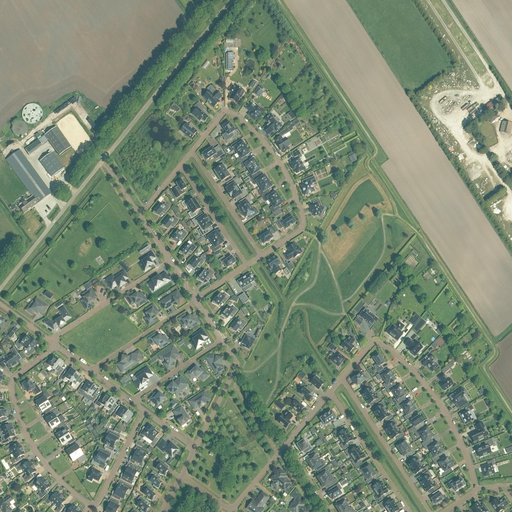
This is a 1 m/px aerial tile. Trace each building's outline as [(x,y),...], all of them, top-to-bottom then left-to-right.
[(226,55),(226,70),(228,70),(228,68),(232,68),(232,61),(234,61),(234,54),(228,54),(228,55),(226,55)] [(195,92),(198,88),(194,83),(190,86),(195,92)] [(215,92),(210,86),(207,90),(209,92),(203,97),(213,109),(220,103),(218,101),(221,97),(216,91),(215,92)] [(241,99),(245,92),(236,87),(235,87),(232,86),(228,92),(232,94),(228,100),(229,100),(229,101),(232,103),(232,102),(236,104),(240,98),(241,99)] [(258,88),(253,95),(255,96),(258,92),(260,93),(262,91),(258,88)] [(494,107),(503,100),(500,97),(492,104),(494,107)] [(204,122),(208,118),(201,111),(204,108),(199,103),(194,107),(196,110),(192,115),(199,122),(201,120),(204,122)] [(255,108),(251,103),(246,109),(250,113),(248,115),(254,121),(255,120),(256,121),(258,119),(257,118),(263,112),(256,106),(255,108)] [(29,124),(33,125),(36,124),(39,123),(41,120),(43,117),(43,114),(43,111),(41,108),(39,106),(37,104),(34,104),(30,104),(27,105),(25,107),(23,110),(22,113),(22,117),(24,120),(26,123),(29,124)] [(171,108),(170,109),(172,111),(174,110),(177,113),(180,110),(175,105),(171,108)] [(495,113),(496,114),(497,114),(489,121),(492,124),(500,118),(499,117),(507,110),(505,107),(503,106),(495,113)] [(79,113),(76,108),(73,110),(80,120),(86,115),(83,111),(79,113)] [(294,113),(292,113),(291,112),(287,116),(291,122),(297,117),(294,113)] [(275,119),(271,115),(265,121),(269,125),(263,130),(269,135),(274,130),(276,132),(282,127),(278,122),(279,121),(276,118),(275,119)] [(12,129),(12,130),(12,131),(13,132),(13,133),(13,134),(14,135),(15,135),(16,136),(17,137),(18,137),(19,137),(20,137),(21,137),(22,137),(23,137),(24,136),(25,135),(26,135),(26,134),(27,133),(27,132),(28,131),(28,130),(28,129),(27,128),(27,126),(26,126),(26,125),(25,124),(24,123),(23,123),(22,122),(21,122),(20,122),(19,122),(18,122),(17,123),(16,123),(15,124),(14,125),(13,126),(13,128),(12,129)] [(230,124),(229,123),(222,127),(226,133),(222,136),(227,143),(232,139),(231,138),(234,136),(232,133),(235,131),(232,127),(232,126),(230,124)] [(511,135),(511,124),(503,123),(500,133),(511,135)] [(191,139),(196,132),(186,124),(181,131),(191,139)] [(288,129),(278,135),(280,138),(280,137),(281,138),(289,133),(293,131),(293,130),(291,126),(288,128),(288,129)] [(71,148),(56,128),(44,136),(59,156),(71,148)] [(280,137),(275,141),(277,144),(281,151),(282,151),(284,154),(289,150),(287,147),(290,145),(285,139),(282,141),(280,137)] [(39,140),(25,149),(29,154),(43,145),(39,140)] [(235,150),(237,154),(246,148),(242,143),(237,146),(235,143),(228,148),(231,153),(235,150)] [(224,154),(219,147),(214,151),(212,148),(202,155),(201,156),(203,159),(204,158),(206,161),(213,156),(216,160),(224,154)] [(240,164),(246,160),(245,157),(250,154),(246,148),(237,154),(239,158),(237,159),(240,164)] [(23,214),(51,194),(19,151),(6,160),(32,197),(18,207),(23,214)] [(295,160),(290,163),(292,167),(291,168),(293,171),(294,170),(296,174),(305,169),(299,159),(297,156),(300,155),(298,152),(292,155),(294,158),(295,160)] [(53,154),(41,162),(44,167),(52,178),(64,169),(56,158),(53,154)] [(354,155),(348,158),(352,163),(357,160),(354,155)] [(248,171),(257,165),(253,159),(248,163),(246,160),(240,164),(243,169),(246,167),(248,171)] [(217,177),(226,171),(223,166),(223,165),(222,163),(215,167),(217,170),(214,172),(216,174),(215,174),(217,177)] [(251,181),(257,177),(256,174),(261,171),(257,165),(248,171),(251,174),(248,176),(251,181)] [(226,171),(217,177),(219,180),(220,180),(221,182),(224,181),(226,183),(232,179),(230,176),(230,177),(226,171)] [(259,187),(268,182),(264,176),(259,179),(257,177),(251,181),(254,186),(257,184),(259,187)] [(304,196),(314,192),(311,185),(316,183),(314,177),(306,180),(308,184),(301,186),(304,196)] [(229,195),(238,189),(236,187),(241,184),(237,178),(231,182),(232,185),(226,190),(228,192),(227,193),(229,195)] [(185,193),(183,190),(186,188),(183,184),(184,184),(181,180),(178,182),(179,183),(176,184),(178,188),(171,192),(176,199),(179,197),(185,193)] [(262,197),(268,193),(267,191),(272,187),(268,182),(259,187),(262,191),(259,193),(262,197)] [(238,189),(229,195),(231,198),(233,200),(240,196),(241,199),(248,195),(244,189),(240,192),(238,189)] [(270,204),(279,198),(275,193),(270,196),(268,193),(262,197),(265,202),(268,201),(270,204)] [(241,214),(250,207),(248,204),(251,202),(248,197),(243,200),(245,203),(238,208),(239,210),(238,211),(241,214)] [(279,198),(270,204),(273,208),(270,209),(273,214),(279,210),(278,207),(283,204),(279,198)] [(189,210),(197,204),(197,203),(195,200),(195,201),(194,199),(189,203),(187,200),(181,204),(185,209),(187,207),(189,210)] [(312,202),(314,205),(310,207),(314,217),(317,216),(320,217),(324,208),(321,207),(318,200),(312,202)] [(170,208),(165,204),(163,207),(160,205),(156,210),(155,209),(153,213),(157,215),(159,216),(163,211),(166,214),(170,208)] [(197,204),(189,210),(191,213),(188,214),(191,219),(197,215),(195,213),(200,209),(200,208),(198,205),(197,204)] [(250,207),(241,214),(243,217),(244,216),(245,219),(252,214),(254,217),(259,214),(255,209),(252,211),(250,207)] [(289,216),(288,215),(285,217),(286,218),(282,221),(281,219),(276,222),(281,230),(284,227),(285,230),(289,227),(289,228),(292,226),(295,223),(292,217),(291,218),(290,215),(289,216)] [(199,227),(210,220),(208,217),(207,218),(205,216),(200,219),(198,217),(192,221),(195,226),(197,224),(199,227)] [(179,221),(175,218),(172,220),(169,218),(165,223),(164,222),(162,227),(166,228),(167,230),(172,225),(174,227),(179,221)] [(203,237),(209,233),(207,229),(212,226),(211,224),(212,223),(210,220),(199,227),(201,230),(199,232),(202,237),(203,237)] [(276,233),(272,227),(269,229),(271,232),(269,233),(269,232),(259,238),(261,240),(260,241),(262,244),(263,244),(264,245),(273,238),(271,236),(273,235),(276,233)] [(188,234),(184,231),(180,233),(178,231),(174,236),(173,236),(171,240),(174,242),(176,243),(180,238),(183,240),(188,234)] [(211,243),(220,237),(216,232),(211,235),(209,232),(209,233),(203,237),(206,241),(209,240),(211,243)] [(220,237),(211,243),(213,247),(211,248),(214,253),(220,249),(219,246),(224,243),(220,237)] [(197,248),(192,244),(189,247),(187,245),(183,249),(182,249),(180,253),(183,255),(185,256),(189,251),(192,253),(197,248)] [(297,249),(294,245),(288,249),(290,252),(284,255),(288,261),(293,257),(294,259),(300,255),(299,253),(300,252),(300,251),(300,250),(299,249),(298,249),(297,249)] [(142,263),(140,265),(144,272),(150,268),(149,267),(152,264),(150,262),(155,259),(152,253),(143,259),(144,261),(142,262),(142,263)] [(233,259),(232,257),(226,261),(224,257),(219,261),(222,266),(224,265),(227,269),(236,263),(234,261),(235,261),(235,260),(235,259),(234,258),(233,259)] [(281,271),(277,266),(280,264),(275,257),(274,258),(273,258),(272,258),(272,259),(266,263),(271,270),(272,270),(275,275),(281,271)] [(205,261),(201,258),(198,260),(195,258),(191,263),(191,262),(189,267),(192,268),(194,270),(198,265),(201,267),(205,261)] [(390,267),(395,271),(399,266),(394,262),(390,267)] [(214,274),(209,270),(207,273),(204,271),(200,276),(199,275),(197,280),(201,281),(202,283),(207,278),(209,280),(214,274)] [(113,276),(106,280),(112,289),(118,285),(120,287),(126,283),(125,280),(128,278),(124,272),(114,278),(113,276)] [(152,282),(149,285),(152,290),(163,283),(164,285),(165,285),(170,281),(165,274),(159,278),(158,277),(152,281),(152,282)] [(242,289),(254,281),(250,274),(237,282),(242,289)] [(89,283),(84,286),(87,291),(92,287),(89,283)] [(87,310),(93,306),(91,303),(94,301),(93,300),(96,298),(91,290),(83,295),(85,298),(84,299),(84,300),(82,302),(87,310)] [(53,296),(47,291),(45,295),(51,299),(53,296)] [(172,305),(178,306),(179,301),(182,299),(177,292),(165,300),(160,303),(164,310),(170,307),(172,305)] [(146,302),(141,294),(138,295),(137,294),(134,296),(132,294),(126,297),(131,305),(134,303),(135,305),(137,304),(138,307),(146,302)] [(229,298),(225,294),(222,297),(219,295),(216,299),(215,299),(213,303),(216,305),(218,306),(222,301),(225,303),(229,298)] [(243,294),(238,297),(239,298),(243,305),(248,301),(243,294)] [(31,305),(27,311),(32,315),(34,312),(37,314),(39,313),(42,314),(47,307),(41,302),(37,299),(34,302),(36,304),(33,307),(31,305)] [(375,301),(368,308),(373,313),(379,306),(375,301)] [(149,326),(155,322),(153,319),(156,317),(155,315),(158,313),(153,306),(146,310),(148,313),(146,315),(148,318),(145,320),(149,326)] [(47,319),(44,323),(54,330),(57,326),(58,325),(59,328),(65,324),(64,322),(70,318),(64,308),(59,311),(63,317),(61,318),(56,321),(53,323),(47,319)] [(238,311),(234,308),(231,310),(228,308),(224,312),(223,312),(221,316),(225,318),(227,319),(231,314),(233,317),(238,311)] [(372,328),(379,320),(365,309),(359,316),(372,328)] [(414,327),(420,318),(416,314),(413,318),(414,319),(410,324),(414,327)] [(199,324),(193,316),(191,318),(190,316),(186,319),(185,316),(179,320),(184,327),(187,326),(188,327),(189,326),(191,329),(199,324)] [(359,327),(363,323),(357,318),(354,323),(359,327)] [(422,320),(415,327),(420,331),(426,324),(422,320)] [(247,324),(242,321),(239,323),(237,321),(233,326),(232,325),(230,330),(233,331),(235,333),(239,327),(242,330),(247,324)] [(398,322),(396,325),(394,328),(393,327),(391,330),(389,329),(387,331),(388,334),(390,336),(391,336),(393,337),(393,339),(395,340),(398,340),(400,337),(399,336),(401,333),(400,332),(404,327),(398,322)] [(433,329),(431,331),(438,337),(439,335),(433,329)] [(207,338),(202,330),(193,337),(195,339),(192,341),(193,342),(191,344),(196,351),(201,347),(200,345),(204,343),(202,341),(207,338)] [(247,334),(244,333),(240,339),(243,340),(241,344),(246,347),(245,348),(249,350),(250,349),(251,348),(252,349),(253,345),(252,345),(256,339),(253,337),(247,334)] [(156,339),(155,336),(149,340),(153,345),(155,344),(158,347),(160,346),(162,348),(169,344),(164,336),(161,338),(160,336),(156,339)] [(25,349),(32,340),(29,337),(28,338),(26,337),(23,341),(20,339),(16,345),(19,350),(22,347),(25,349),(24,349),(25,349)] [(352,344),(355,341),(350,337),(346,341),(341,347),(349,354),(354,348),(351,345),(352,344)] [(441,348),(445,344),(440,339),(435,343),(438,345),(441,348)] [(32,340),(25,349),(28,351),(27,354),(30,356),(35,352),(33,348),(36,343),(32,340)] [(414,344),(410,340),(405,346),(406,345),(409,349),(408,350),(407,350),(415,357),(415,356),(417,354),(418,355),(420,352),(419,351),(422,348),(415,342),(414,344)] [(179,356),(173,346),(158,355),(162,361),(164,359),(167,363),(164,365),(168,370),(173,367),(172,364),(175,361),(174,359),(179,356)] [(8,357),(15,366),(17,365),(16,364),(19,362),(15,357),(18,355),(14,348),(11,351),(13,354),(8,357)] [(137,360),(143,356),(139,351),(134,355),(137,360)] [(339,366),(341,364),(344,359),(336,352),(333,357),(330,360),(335,364),(335,365),(337,367),(337,366),(338,367),(339,366)] [(216,373),(223,369),(221,365),(222,359),(216,358),(214,354),(207,359),(216,373)] [(378,355),(377,354),(374,356),(375,357),(373,358),(377,365),(374,367),(378,373),(383,370),(381,367),(380,366),(384,363),(378,355)] [(438,367),(431,360),(433,358),(429,355),(420,363),(423,366),(425,364),(432,372),(438,367)] [(15,366),(8,357),(6,359),(2,356),(0,358),(0,364),(3,369),(7,366),(9,369),(12,367),(12,368),(15,367),(15,366)] [(137,363),(132,356),(128,358),(122,357),(121,363),(118,365),(122,372),(137,363)] [(53,369),(59,360),(56,358),(55,359),(54,357),(51,362),(49,361),(43,365),(47,370),(50,367),(53,369)] [(446,367),(449,371),(454,366),(453,365),(458,360),(456,358),(451,362),(451,363),(446,367)] [(59,360),(53,369),(57,373),(55,375),(58,378),(63,372),(60,370),(60,369),(63,365),(62,363),(62,362),(59,360)] [(200,371),(196,368),(193,371),(192,370),(186,375),(191,380),(194,376),(196,379),(199,376),(203,381),(208,376),(202,369),(200,371)] [(138,380),(134,383),(139,390),(146,385),(148,383),(147,382),(148,381),(147,379),(148,378),(152,376),(150,373),(150,372),(149,372),(149,371),(147,369),(137,375),(139,378),(137,379),(138,380)] [(70,382),(76,373),(73,371),(73,372),(71,370),(68,375),(67,375),(64,373),(60,379),(63,381),(65,378),(70,382)] [(392,376),(391,374),(392,374),(390,371),(383,375),(382,373),(376,377),(379,381),(382,379),(384,381),(392,376)] [(76,373),(70,382),(72,384),(71,387),(75,390),(80,384),(78,383),(77,382),(81,377),(79,376),(80,375),(76,373)] [(363,377),(361,374),(356,378),(356,377),(352,379),(355,384),(355,383),(357,386),(365,380),(366,383),(369,381),(366,375),(363,377)] [(447,380),(443,375),(438,378),(441,382),(442,382),(443,383),(440,385),(444,391),(445,390),(446,391),(449,389),(448,388),(453,385),(448,379),(447,380)] [(318,390),(324,384),(319,380),(319,379),(316,376),(310,384),(318,390)] [(389,384),(395,380),(392,376),(384,381),(386,384),(383,386),(386,390),(391,387),(389,384)] [(187,385),(180,378),(173,384),(170,386),(170,385),(168,387),(168,388),(167,389),(169,391),(168,391),(170,393),(171,393),(172,394),(174,393),(176,396),(187,385)] [(34,385),(31,385),(29,381),(22,385),(23,386),(22,387),(24,390),(25,389),(28,393),(32,390),(35,396),(41,392),(36,384),(34,385)] [(84,398),(94,386),(91,383),(90,384),(88,383),(85,387),(84,388),(82,386),(77,392),(80,394),(80,395),(84,398)] [(365,400),(374,394),(370,388),(372,387),(371,384),(366,388),(367,390),(361,394),(365,400)] [(94,386),(84,398),(90,402),(91,401),(93,403),(97,397),(95,395),(95,394),(98,390),(96,389),(97,388),(94,386)] [(394,397),(402,391),(399,386),(393,390),(392,388),(387,391),(388,394),(391,392),(394,397)] [(313,392),(307,387),(305,390),(304,388),(299,394),(305,399),(308,402),(312,398),(309,395),(310,394),(311,394),(313,392)] [(464,402),(461,399),(463,398),(464,397),(466,395),(462,390),(457,393),(457,392),(449,398),(454,404),(455,403),(459,409),(466,405),(464,402)] [(402,391),(394,397),(395,399),(393,401),(396,405),(401,402),(399,400),(405,396),(402,391)] [(38,409),(48,403),(46,400),(50,397),(47,392),(40,397),(41,399),(36,403),(37,405),(36,405),(38,409)] [(200,408),(205,404),(204,403),(209,400),(204,393),(190,402),(194,409),(199,406),(200,408)] [(155,394),(149,400),(158,407),(160,405),(165,399),(159,394),(157,396),(155,394)] [(374,394),(365,400),(369,405),(374,401),(376,404),(381,400),(378,395),(376,397),(374,394)] [(99,399),(95,404),(98,407),(100,408),(102,405),(104,407),(111,398),(108,396),(107,397),(105,396),(102,400),(101,400),(99,399)] [(298,414),(304,408),(299,404),(301,402),(295,397),(293,399),(295,401),(290,407),(298,414)] [(111,398),(104,407),(109,411),(107,414),(110,416),(114,410),(112,408),(112,407),(115,403),(113,402),(114,401),(111,398)] [(404,412),(412,406),(411,404),(412,404),(410,401),(403,405),(401,403),(397,406),(400,411),(402,409),(404,412)] [(376,417),(385,411),(383,408),(385,407),(382,402),(377,405),(379,408),(373,412),(376,417)] [(48,403),(38,409),(40,412),(41,412),(42,413),(48,409),(50,412),(55,408),(52,404),(49,405),(48,403)] [(412,406),(404,412),(407,416),(404,418),(406,420),(411,417),(409,415),(416,410),(414,407),(413,408),(412,406)] [(465,426),(473,421),(469,412),(473,410),(471,406),(465,409),(466,412),(459,415),(465,426)] [(122,420),(128,411),(125,409),(124,410),(123,408),(119,413),(118,413),(116,411),(112,417),(115,419),(117,417),(122,420)] [(181,427),(186,424),(185,422),(189,420),(181,408),(174,413),(179,421),(178,422),(179,424),(178,424),(180,426),(181,427)] [(48,425),(57,420),(55,417),(59,415),(56,410),(50,414),(51,416),(45,420),(46,421),(45,422),(47,424),(48,424),(48,425)] [(128,411),(122,420),(125,422),(123,425),(127,427),(130,421),(129,420),(132,416),(131,414),(131,413),(128,411)] [(385,411),(376,417),(380,423),(386,419),(388,421),(393,418),(391,415),(389,417),(385,411)] [(337,422),(335,419),(336,419),(331,412),(320,419),(322,423),(319,424),(322,427),(324,426),(325,427),(333,421),(334,423),(333,424),(336,429),(342,425),(339,420),(337,422)] [(289,422),(293,417),(287,413),(283,417),(282,416),(277,422),(285,429),(287,427),(288,428),(290,425),(290,424),(290,423),(289,422)] [(57,420),(48,425),(48,426),(49,425),(49,426),(49,427),(50,429),(51,429),(52,430),(58,426),(59,429),(65,425),(63,421),(65,420),(62,416),(57,419),(57,420)] [(410,422),(416,431),(421,428),(419,425),(423,423),(419,417),(410,422)] [(388,435),(397,429),(395,426),(397,424),(394,420),(389,423),(390,425),(384,429),(388,435)] [(479,442),(483,439),(483,438),(488,435),(482,424),(476,427),(475,427),(477,432),(470,436),(473,443),(478,440),(479,442)] [(0,435),(0,436),(13,431),(13,430),(12,428),(11,428),(10,425),(4,428),(2,425),(0,425),(0,435)] [(59,441),(68,435),(66,432),(69,430),(66,426),(59,430),(61,433),(56,436),(58,437),(57,438),(59,441)] [(147,439),(154,430),(149,426),(145,432),(142,430),(139,437),(142,439),(145,437),(147,439)] [(421,438),(430,433),(427,428),(421,432),(419,430),(414,433),(417,438),(420,436),(421,438)] [(397,429),(388,435),(392,440),(397,436),(399,439),(404,435),(401,430),(399,432),(397,429)] [(106,439),(115,444),(116,441),(118,442),(121,437),(108,430),(106,434),(108,435),(106,439)] [(154,430),(147,439),(148,439),(152,442),(150,445),(153,447),(157,441),(155,440),(155,439),(158,434),(156,433),(157,432),(154,430)] [(338,438),(340,441),(349,435),(345,430),(340,434),(338,431),(333,434),(336,439),(338,438)] [(13,431),(0,436),(2,440),(1,440),(1,442),(3,445),(10,442),(8,439),(15,437),(13,434),(14,433),(13,431)] [(430,433),(421,438),(424,443),(422,445),(424,447),(429,444),(427,441),(433,437),(430,433)] [(68,435),(59,441),(61,445),(62,444),(63,446),(68,443),(69,445),(75,441),(72,436),(70,438),(68,435)] [(349,435),(340,441),(342,444),(340,445),(343,450),(348,447),(347,445),(353,441),(349,435)] [(400,452),(407,447),(404,442),(406,441),(404,438),(399,442),(401,444),(396,447),(400,452)] [(113,447),(115,444),(106,439),(103,444),(106,445),(104,448),(107,450),(112,453),(115,448),(113,447)] [(307,447),(305,443),(304,440),(300,442),(301,443),(297,445),(298,446),(297,447),(301,453),(306,449),(308,452),(312,450),(309,445),(307,447)] [(480,458),(483,457),(483,456),(490,453),(488,448),(494,446),(492,440),(484,443),(486,446),(476,450),(479,458),(480,457),(480,458)] [(70,457),(80,451),(78,448),(81,446),(78,441),(71,445),(73,448),(66,452),(67,453),(66,453),(68,456),(68,455),(70,457)] [(169,446),(163,441),(157,447),(163,453),(164,452),(171,458),(178,451),(177,450),(178,449),(177,448),(176,447),(175,448),(171,444),(169,446)] [(440,448),(439,446),(437,443),(431,447),(429,445),(424,448),(426,451),(428,449),(431,453),(440,448)] [(12,455),(22,449),(21,447),(20,447),(18,444),(12,448),(11,445),(4,448),(6,452),(10,450),(12,455)] [(134,455),(143,460),(145,455),(148,456),(149,453),(137,446),(134,451),(136,452),(134,455)] [(351,459),(360,453),(357,447),(351,451),(349,449),(344,452),(348,457),(350,456),(351,459)] [(400,452),(403,458),(406,456),(407,458),(415,453),(412,449),(409,450),(407,447),(400,452)] [(97,457),(106,462),(107,459),(109,459),(111,455),(99,448),(97,451),(99,453),(97,457)] [(437,456),(443,452),(440,448),(431,453),(434,458),(432,459),(433,462),(438,459),(437,456)] [(22,449),(12,455),(14,457),(11,460),(13,465),(20,461),(18,458),(24,455),(23,452),(22,449)] [(80,451),(70,457),(71,459),(70,459),(72,462),(73,462),(77,460),(77,461),(78,461),(80,465),(87,460),(85,457),(84,457),(80,451)] [(309,466),(318,460),(314,456),(317,454),(315,451),(310,455),(312,457),(305,461),(307,464),(308,464),(309,466)] [(360,453),(351,459),(353,462),(351,463),(355,468),(360,465),(358,462),(364,458),(360,453)] [(140,465),(143,460),(134,455),(133,458),(131,457),(129,462),(134,465),(136,462),(140,465)] [(411,470),(420,464),(418,461),(420,460),(417,455),(412,458),(413,460),(408,464),(411,470)] [(104,465),(106,462),(97,457),(95,462),(93,461),(91,464),(103,470),(106,465),(104,465)] [(441,468),(450,463),(447,458),(441,462),(439,460),(434,463),(436,466),(438,464),(441,468)] [(164,476),(166,473),(167,471),(162,467),(165,464),(159,459),(155,464),(158,467),(156,469),(161,473),(160,474),(164,476)] [(318,460),(309,466),(313,471),(319,467),(320,470),(325,466),(325,465),(326,464),(324,461),(321,462),(319,459),(318,460)] [(485,477),(489,476),(489,475),(494,474),(491,466),(494,465),(493,461),(487,463),(488,466),(482,468),(483,470),(483,471),(485,477)] [(24,473),(33,466),(31,464),(31,465),(29,462),(23,466),(21,463),(15,468),(18,472),(22,470),(24,473)] [(450,463),(441,468),(441,469),(444,473),(442,475),(443,477),(449,474),(447,471),(450,469),(453,467),(452,464),(451,465),(450,463)] [(126,473),(134,477),(137,472),(140,474),(141,471),(128,464),(125,469),(127,470),(126,473)] [(420,464),(411,470),(415,475),(421,471),(422,474),(427,470),(426,468),(424,469),(420,464)] [(363,476),(372,470),(369,465),(364,468),(363,466),(356,470),(359,474),(361,473),(363,476)] [(33,466),(24,473),(26,476),(23,479),(26,483),(32,479),(30,476),(36,472),(34,469),(33,466)] [(317,478),(320,483),(331,476),(327,471),(330,470),(328,467),(321,471),(323,474),(317,478)] [(98,483),(101,476),(96,474),(97,471),(92,468),(90,471),(92,472),(88,480),(91,482),(92,480),(98,483)] [(278,486),(282,489),(284,491),(291,484),(283,477),(285,475),(280,470),(271,480),(274,483),(272,485),(276,489),(278,486)] [(372,470),(363,476),(367,481),(365,482),(367,484),(372,481),(371,478),(375,475),(372,470)] [(158,488),(160,485),(161,483),(156,479),(158,476),(153,472),(149,476),(152,479),(150,482),(154,486),(158,488)] [(423,487),(432,481),(430,478),(432,477),(428,472),(423,475),(425,478),(419,482),(423,487)] [(132,482),(134,477),(126,473),(124,476),(122,475),(120,480),(132,486),(133,483),(132,482)] [(331,476),(320,483),(322,485),(321,486),(323,488),(328,485),(329,488),(338,482),(336,479),(334,480),(331,476)] [(38,490),(46,482),(44,480),(44,481),(41,478),(36,483),(34,481),(29,486),(31,488),(34,486),(38,490)] [(462,482),(461,480),(453,485),(451,482),(446,485),(449,490),(452,488),(453,487),(456,492),(465,486),(464,485),(465,484),(463,481),(462,482)] [(117,490),(125,495),(128,490),(131,491),(132,488),(119,481),(117,486),(118,487),(117,490)] [(432,481),(423,487),(426,493),(432,489),(434,491),(439,488),(436,483),(434,484),(432,481)] [(46,482),(38,490),(40,492),(38,496),(41,500),(47,494),(44,492),(50,487),(47,485),(48,484),(46,482)] [(375,494),(384,488),(380,482),(374,486),(372,484),(367,487),(371,492),(373,491),(375,494)] [(152,501),(153,498),(155,496),(150,492),(152,489),(146,484),(143,488),(145,492),(143,494),(148,498),(147,499),(152,501)] [(332,501),(341,495),(339,491),(341,490),(338,485),(332,489),(334,491),(328,495),(330,499),(331,498),(332,501)] [(384,488),(375,494),(377,497),(375,498),(378,503),(383,500),(381,497),(387,493),(384,488)] [(435,506),(444,500),(441,496),(444,494),(440,489),(432,495),(434,498),(431,500),(432,502),(431,503),(433,506),(434,505),(435,506)] [(123,500),(125,495),(117,490),(115,493),(113,492),(111,497),(119,501),(121,499),(123,500)] [(305,505),(299,500),(301,497),(296,490),(291,496),(296,501),(294,503),(294,502),(291,505),(292,506),(289,509),(291,511),(308,511),(303,507),(305,505)] [(54,505),(61,496),(59,495),(58,495),(56,493),(51,498),(49,496),(44,502),(48,505),(51,503),(54,505)] [(261,508),(268,498),(262,493),(260,496),(255,504),(252,502),(247,509),(250,511),(261,511),(263,510),(261,508)] [(9,503),(13,500),(11,496),(4,501),(3,499),(0,501),(0,510),(0,511),(1,510),(2,511),(10,511),(12,511),(9,507),(11,506),(9,503)] [(61,496),(54,505),(58,509),(55,511),(59,511),(63,509),(60,506),(65,501),(62,499),(63,499),(61,496)] [(141,511),(146,511),(147,510),(148,509),(143,504),(146,502),(140,497),(137,501),(139,504),(137,507),(141,511)] [(338,511),(339,511),(347,507),(348,506),(347,503),(349,502),(346,497),(340,501),(341,503),(335,507),(338,511)] [(108,507),(117,511),(119,507),(118,506),(119,503),(110,499),(108,504),(109,504),(108,507)] [(508,505),(504,499),(500,502),(498,500),(491,504),(496,511),(503,511),(504,510),(503,508),(508,505)] [(384,508),(386,511),(395,505),(392,500),(386,504),(384,501),(379,505),(382,510),(384,508)] [(489,511),(484,504),(481,506),(479,503),(476,505),(472,507),(473,507),(470,509),(472,511),(489,511)]
